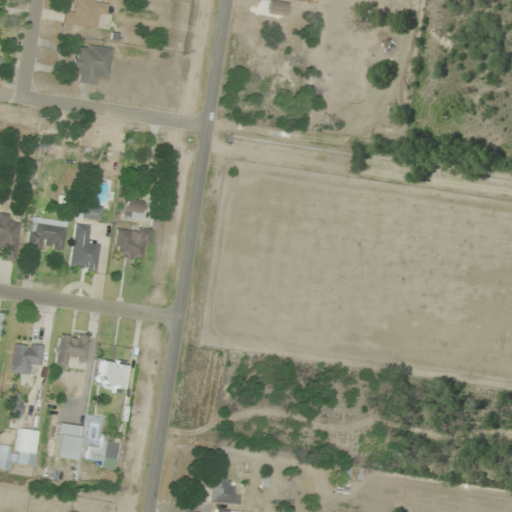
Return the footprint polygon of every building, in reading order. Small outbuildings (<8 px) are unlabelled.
[(63,24),(95,28),(97,18),(105,19),(107,1),(95,0),(75,0),(73,14),(64,13),(63,24)] [(112,48),(83,44),(82,52),(73,51),(70,71),(79,72),(77,82),(96,85),(97,76),(108,78),(112,48)] [(140,220),(143,205),(125,201),(122,216),(140,220)] [(77,218),(96,221),(98,208),(79,204),(77,218)] [(0,252),(0,260),(15,263),(20,224),(10,223),(11,217),(0,215),(0,243),(1,243),(0,252)] [(66,221),(30,216),(26,247),(62,252),(66,221)] [(69,269),(96,272),(99,243),(90,242),(92,227),(74,224),(69,269)] [(114,257),(147,257),(147,229),(114,229),(114,257)] [(88,336),(58,332),(55,365),(74,367),(85,369),(88,336)] [(39,366),(42,346),(12,342),(9,373),(27,375),(28,365),(39,366)] [(123,364),(100,361),(97,387),(119,390),(123,364)] [(74,460),(78,426),(57,423),(52,457),(74,460)] [(38,431),(18,429),(16,448),(0,445),(0,469),(10,471),(11,463),(34,467),(38,431)] [(238,511),(239,491),(230,491),(231,468),(212,467),(210,501),(215,502),(214,511),(238,511)] [(349,468),(338,468),(338,493),(349,493),(349,468)]
